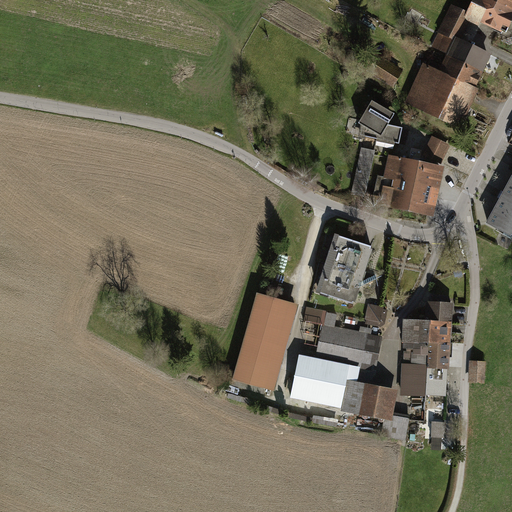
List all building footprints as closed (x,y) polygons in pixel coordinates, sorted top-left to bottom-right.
[(511,18),(511,10),(491,0),(475,0),(474,3),(467,0),(456,0),(447,18),(464,26),(471,13),(506,31),(511,18)] [(511,0),(491,0),(511,10),(511,0)] [(449,54),(482,70),(488,57),(457,42),(464,26),(447,18),(433,47),(449,54)] [(430,62),(411,104),(457,125),(482,70),(449,54),(443,68),(430,62)] [(392,84),(400,70),(382,59),(380,63),(369,56),(363,66),(392,84)] [(395,144),(399,145),(403,128),(388,125),(394,114),(372,101),(358,123),(362,126),(360,137),(377,140),(395,144)] [(448,146),(432,138),(424,154),(440,162),(448,146)] [(374,153),(362,150),(353,193),(365,196),(374,155),(374,153)] [(392,158),(390,157),(390,158),(380,204),(429,215),(440,168),(392,158)] [(511,177),(488,222),(511,235),(511,177)] [(370,248),(337,237),(320,290),(353,300),(370,248)] [(255,292),(231,378),(274,390),(298,304),(255,292)] [(432,303),(431,322),(449,323),(450,304),(432,303)] [(367,305),(363,323),(377,325),(383,321),(385,308),(367,305)] [(325,325),(328,312),(307,308),(304,321),(323,325),(325,325)] [(323,325),(316,358),(360,367),(367,334),(334,327),(337,314),(328,312),(325,325),(323,325)] [(402,394),(427,395),(427,393),(428,366),(430,342),(431,322),(407,320),(402,394)] [(430,342),(448,343),(449,323),(431,322),(430,342)] [(382,337),(367,334),(360,367),(374,369),(378,365),(382,337)] [(428,366),(447,367),(448,343),(430,342),(428,366)] [(344,409),(349,382),(357,383),(360,367),(316,358),(300,354),(291,397),(344,409)] [(468,381),(486,382),(488,361),(470,359),(468,381)] [(428,366),(427,393),(445,394),(447,367),(428,366)] [(344,409),(386,417),(387,411),(391,390),(357,383),(349,382),(344,409)] [(410,415),(387,411),(386,417),(382,436),(406,440),(410,415)] [(445,423),(433,422),(432,437),(444,438),(445,423)]
